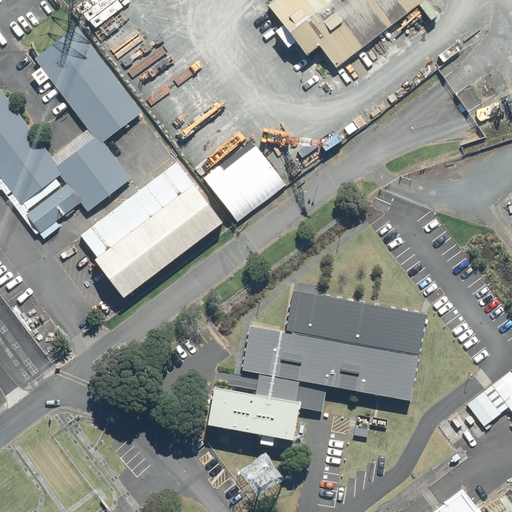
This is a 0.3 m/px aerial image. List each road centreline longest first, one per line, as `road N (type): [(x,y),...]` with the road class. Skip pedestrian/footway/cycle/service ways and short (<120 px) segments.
road 1 (unclassified): [(371,136),(0,421)]
road 2 (unknown): [(35,259),(135,182),(127,143)]
road 3 (unclassified): [(371,136),(445,129),(447,101),(431,91),(416,102)]
